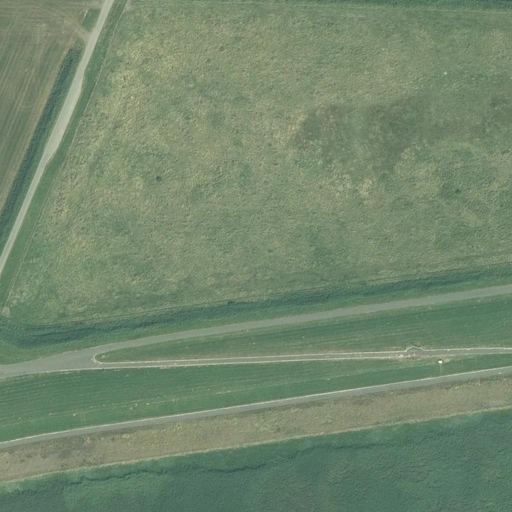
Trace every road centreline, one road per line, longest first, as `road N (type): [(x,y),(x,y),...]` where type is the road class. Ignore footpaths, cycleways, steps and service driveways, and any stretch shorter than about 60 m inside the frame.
road 1 (unclassified): [(511,293),(99,349),(0,371)]
road 2 (unclassified): [(0,272),(110,0)]
